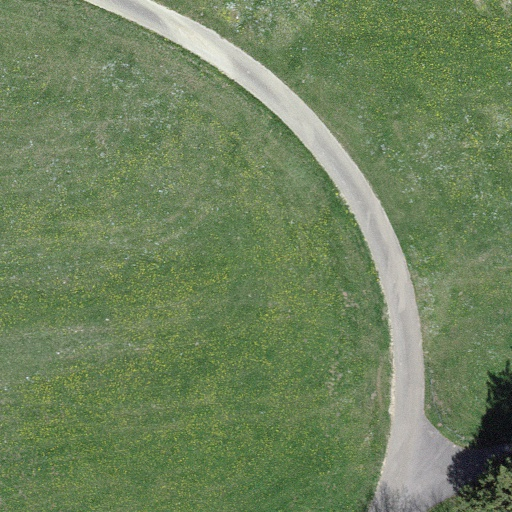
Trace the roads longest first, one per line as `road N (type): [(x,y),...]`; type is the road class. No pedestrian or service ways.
road 1 (track): [(390,511),(402,301),(373,225),(322,148),(265,98),(85,0)]
road 2 (track): [(393,489),(511,469)]
